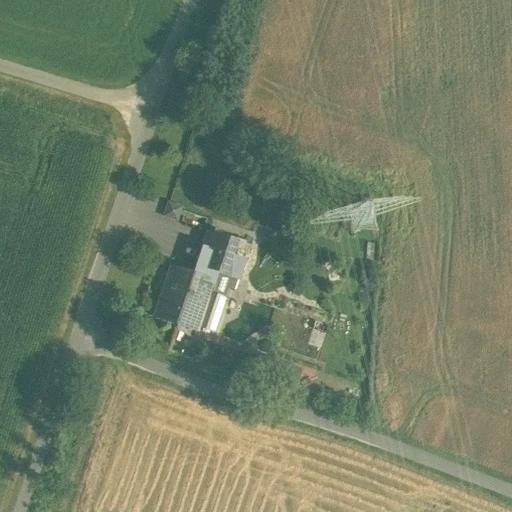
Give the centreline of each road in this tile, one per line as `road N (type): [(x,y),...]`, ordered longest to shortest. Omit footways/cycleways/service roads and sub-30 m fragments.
road 1 (unclassified): [(78,338),(511,494)]
road 2 (unclassified): [(78,338),(148,112)]
road 3 (unclassified): [(24,511),(78,338)]
road 4 (unclassified): [(148,112),(0,67)]
